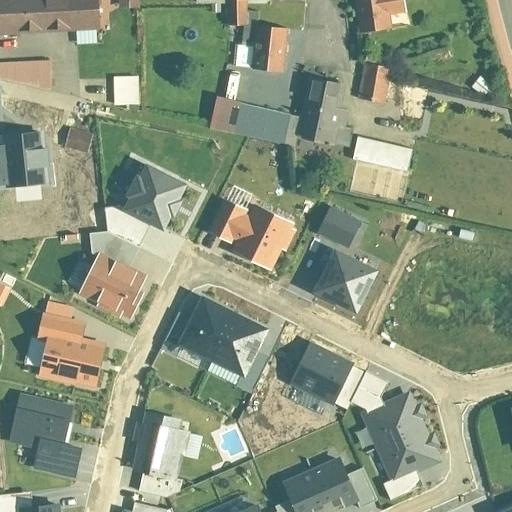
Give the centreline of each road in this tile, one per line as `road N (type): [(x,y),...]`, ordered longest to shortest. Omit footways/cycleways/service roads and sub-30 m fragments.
road 1 (residential): [(458,393),(206,270),(192,271),(181,278),(133,381),(104,511)]
road 2 (residential): [(458,393),(450,413),(460,482),(407,511)]
